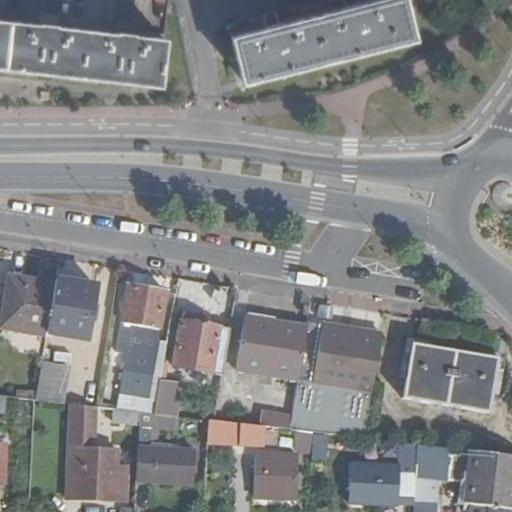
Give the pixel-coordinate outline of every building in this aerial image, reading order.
[(265,30),(232,37),(242,82),(415,38),(405,0),(383,0),(359,6),(357,0),(345,0),(347,9),(276,28),(274,16),(262,19),(265,30)] [(0,71),(159,86),(164,41),(0,25),(0,71)] [(49,340),(49,337),(57,292),(30,288),(31,281),(12,279),(3,332),(49,340)] [(57,292),(58,285),(31,281),(30,288),(57,292)] [(99,287),(59,281),(58,285),(57,292),(49,337),(90,343),(99,287)] [(163,332),(169,296),(133,289),(127,326),(163,332)] [(186,323),(207,327),(211,311),(188,308),(186,323)] [(299,380),(308,326),(248,316),(237,370),(299,380)] [(372,393),(381,333),(309,321),(308,326),(299,380),(296,396),(308,399),(307,408),(330,412),(335,386),(372,393)] [(224,330),(207,327),(186,323),(178,370),(216,376),(224,330)] [(490,415),(499,361),(413,347),(403,400),(490,415)] [(38,403),(66,406),(74,363),(46,358),(38,403)] [(156,428),(174,430),(180,382),(158,379),(154,415),(158,415),(156,428)] [(13,426),(32,427),(34,398),(15,397),(13,426)] [(94,459),(96,410),(71,407),(66,501),(117,505),(117,504),(126,503),(128,475),(124,475),(123,460),(94,459)] [(140,428),(140,415),(117,412),(115,425),(140,428)] [(290,432),(293,416),(264,413),(261,429),(277,431),(290,432)] [(261,429),(217,424),(211,423),(210,441),(276,446),(277,431),(261,429)] [(309,454),(310,432),(293,431),(293,454),(309,454)] [(326,461),(327,435),(313,435),(311,460),(326,461)] [(417,470),(419,448),(398,445),(397,469),(417,470)] [(511,511),(511,458),(438,450),(419,448),(417,470),(415,507),(437,508),(438,481),(466,483),(464,506),(511,511)] [(189,454),(138,451),(137,485),(188,487),(189,454)] [(301,502),(302,460),(261,458),(258,500),(301,502)] [(348,503),(394,506),(397,469),(351,467),(348,503)] [(394,506),(415,507),(417,470),(397,469),(394,506)]
